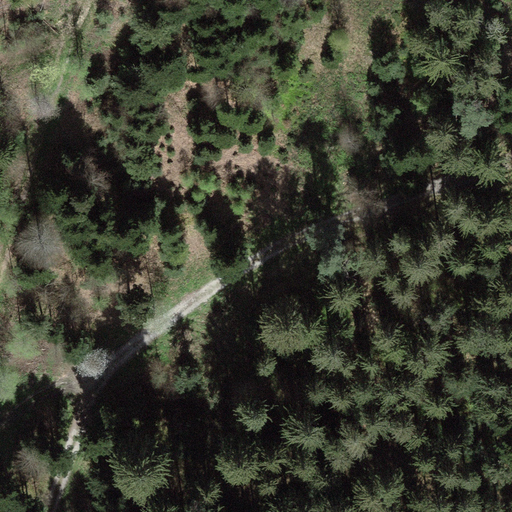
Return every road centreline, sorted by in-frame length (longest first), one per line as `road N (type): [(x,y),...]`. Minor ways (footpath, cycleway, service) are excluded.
road 1 (track): [(45,511),(99,376),(256,258),(511,156)]
road 2 (track): [(511,484),(450,465),(305,474),(126,511)]
road 3 (track): [(0,290),(29,133),(83,0)]
road 4 (track): [(0,444),(99,376)]
